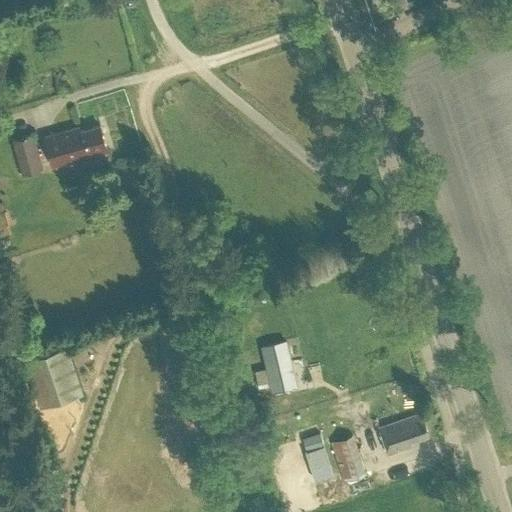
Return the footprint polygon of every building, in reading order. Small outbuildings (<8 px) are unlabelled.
[(45,135),(53,165),(107,149),(100,124),(80,129),(79,125),(45,135)] [(42,167),(32,133),(12,138),(22,173),(42,167)] [(0,209),(0,235),(11,232),(4,209),(0,209)] [(284,339),(261,345),(271,391),(295,386),(284,339)] [(25,358),(41,405),(84,390),(68,343),(25,358)] [(378,426),(388,454),(413,445),(411,440),(429,434),(421,412),(378,426)] [(310,469),(328,462),(319,432),(300,437),(310,469)] [(352,434),(330,441),(341,477),(364,469),(352,434)]
